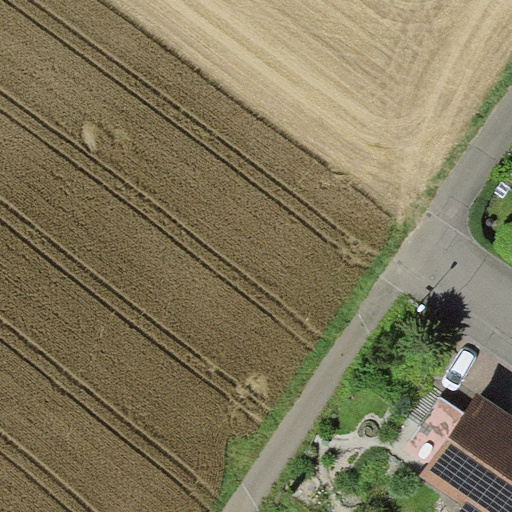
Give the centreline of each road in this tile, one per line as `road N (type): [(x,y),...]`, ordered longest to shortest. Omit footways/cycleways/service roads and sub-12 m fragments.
road 1 (residential): [(423,244),(236,511)]
road 2 (residential): [(511,114),(423,244)]
